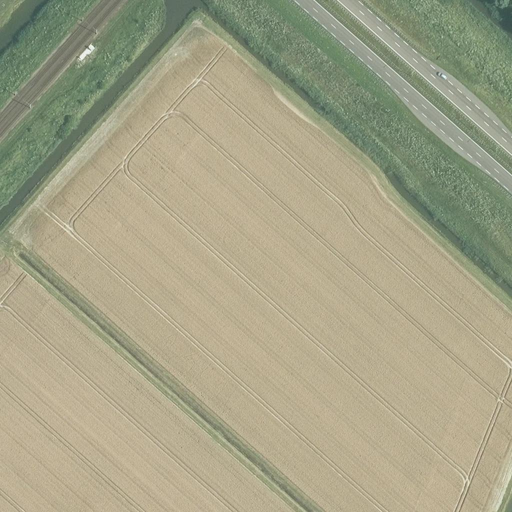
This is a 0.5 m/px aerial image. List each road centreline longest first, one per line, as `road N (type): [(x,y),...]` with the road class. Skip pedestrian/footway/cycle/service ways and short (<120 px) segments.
road 1 (primary): [(303,0),(511,185)]
road 2 (primary): [(511,146),(346,0)]
road 3 (track): [(0,155),(135,0)]
road 4 (track): [(0,103),(92,0)]
